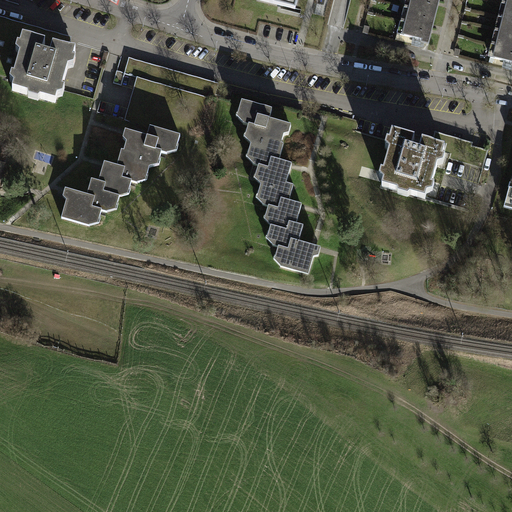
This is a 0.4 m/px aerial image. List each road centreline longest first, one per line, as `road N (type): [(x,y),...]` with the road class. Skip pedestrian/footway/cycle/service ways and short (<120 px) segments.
road 1 (track): [(511,479),(390,395),(298,358),(230,335),(139,344),(0,286)]
road 2 (residential): [(179,28),(323,67),(502,100)]
